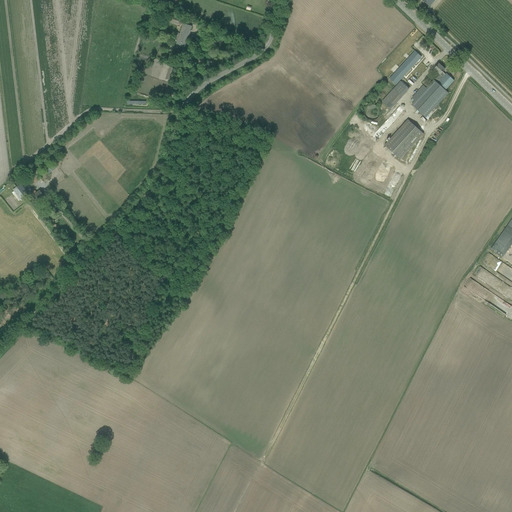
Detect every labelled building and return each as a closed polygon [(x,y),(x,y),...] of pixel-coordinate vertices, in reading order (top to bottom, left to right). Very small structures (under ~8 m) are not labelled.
[(168,21),(180,25),(180,24),(181,22),(183,18),(170,14),(168,21)] [(183,25),(176,44),(185,47),(192,26),(183,23),(184,22),(181,22),(180,24),(183,25)] [(414,51),(389,79),(396,85),(418,61),(420,63),(404,80),(411,86),(430,65),(414,51)] [(438,64),(434,69),(440,74),(434,80),(433,80),(426,88),(423,85),(411,98),(414,101),(411,104),(425,118),(448,93),(445,90),(454,81),(446,73),(445,74),(442,72),(444,69),(438,64)] [(381,101),(390,109),(409,89),(400,81),(381,101)] [(400,160),(423,134),(408,120),(384,145),(400,160)] [(38,174),(28,182),(31,186),(41,178),(38,174)] [(17,186),(13,189),(17,196),(20,200),(30,192),(32,196),(36,201),(44,195),(40,190),(36,193),(33,189),(32,190),(25,180),(17,186)] [(504,255),(511,243),(511,218),(493,246),(504,255)]
